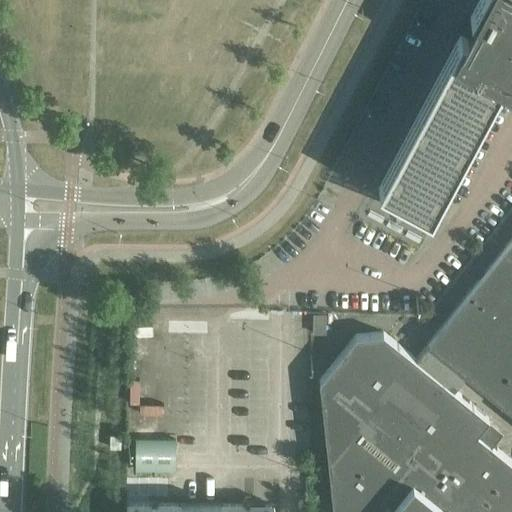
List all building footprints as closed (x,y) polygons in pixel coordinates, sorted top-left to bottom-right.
[(442,190),(505,72),(511,75),(511,0),(476,0),(469,13),(476,17),(475,20),(474,19),(472,19),(471,19),(470,20),(469,20),(468,21),(467,22),(466,23),(466,24),(466,25),(466,26),(466,28),(466,29),(467,30),(469,31),(467,34),(460,31),(378,184),(430,212),(442,190)] [(475,20),(476,17),(469,13),(466,11),(456,29),(460,31),(467,34),(469,31),(467,30),(466,29),(466,28),(466,26),(466,25),(466,24),(466,23),(467,22),(468,21),(469,20),(470,20),(471,19),(472,19),(474,19),(475,20)] [(511,237),(503,249),(511,255),(511,237)] [(511,255),(503,249),(449,316),(427,343),(427,344),(416,358),(454,389),(459,382),(465,374),(511,411),(511,255)] [(327,312),(315,312),(314,331),(326,331),(327,312)] [(484,438),(476,432),(488,418),(488,417),(454,389),(416,358),(383,331),(355,334),(319,380),(333,511),(511,511),(511,460),(495,447),(491,443),(484,438)] [(482,425),(476,432),(484,438),(491,443),(502,429),(488,418),(482,425)] [(120,447),(120,435),(119,434),(110,434),(109,434),(109,435),(109,446),(109,447),(110,447),(119,447),(120,447)] [(274,511),(274,506),(274,505),(273,505),(273,504),(222,504),(221,504),(220,504),(220,505),(220,506),(181,505),(180,504),(179,504),(179,503),(128,503),(127,504),(126,505),(126,511),(274,511)]
